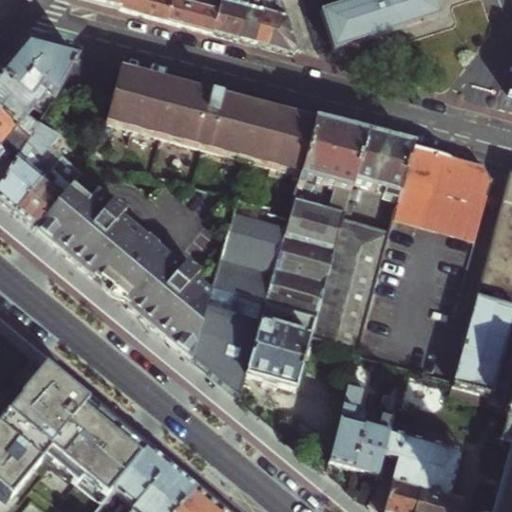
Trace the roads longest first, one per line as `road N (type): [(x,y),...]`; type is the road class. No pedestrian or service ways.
road 1 (residential): [(511,142),(23,11)]
road 2 (secondary): [(285,511),(0,275)]
